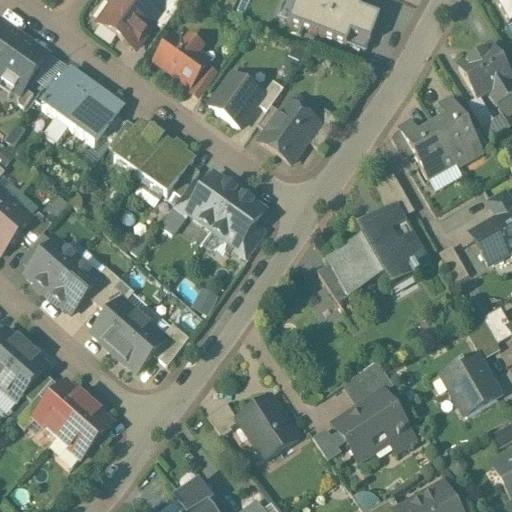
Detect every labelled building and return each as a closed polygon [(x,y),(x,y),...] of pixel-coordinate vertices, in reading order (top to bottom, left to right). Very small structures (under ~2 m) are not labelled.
[(141,0),(118,0),(111,10),(107,7),(103,7),(94,20),(95,24),(100,27),(100,28),(135,53),(153,28),(161,16),(160,15),(141,2),(141,0)] [(175,0),(170,0),(160,15),(161,16),(153,28),(162,35),(183,5),(175,0)] [(380,20),(360,13),(363,4),(354,0),(296,0),(286,26),(346,49),(350,39),(369,46),(380,20)] [(511,0),(501,0),(496,3),(509,25),(511,23),(511,0)] [(0,76),(24,43),(0,25),(0,76)] [(184,49),(173,41),(155,65),(190,90),(207,65),(196,57),(201,50),(189,42),(184,49)] [(24,43),(0,76),(0,84),(2,86),(14,95),(14,94),(20,98),(21,99),(25,93),(48,60),(24,43)] [(492,51),(458,72),(476,102),(476,103),(479,101),(488,96),(510,81),(511,81),(492,51)] [(70,75),(42,114),(68,133),(96,93),(70,75)] [(263,101),(231,79),(209,110),(240,132),(257,109),(263,101)] [(511,85),(510,81),(488,96),(495,109),(496,109),(511,97),(511,85)] [(263,101),(257,109),(267,116),(271,110),(283,93),(273,86),(263,101)] [(33,99),(25,93),(21,99),(20,98),(17,102),(18,109),(24,113),(33,99)] [(96,93),(68,133),(94,151),(103,139),(116,121),(122,112),(96,93)] [(511,97),(496,109),(503,121),(511,115),(511,97)] [(479,101),(476,103),(476,102),(467,107),(480,130),(492,122),(479,101)] [(482,156),(452,102),(440,109),(448,123),(434,131),(456,170),(482,156)] [(315,127),(287,107),(280,117),(266,137),(260,146),(290,168),(307,146),(318,129),(315,127)] [(271,110),(267,116),(257,130),(266,137),(280,117),(271,110)] [(318,129),(307,146),(319,154),(340,125),(324,114),(315,127),(318,129)] [(116,121),(103,139),(113,146),(114,144),(126,128),(116,121)] [(492,122),(480,130),(485,137),(497,130),(492,122)] [(118,159),(114,166),(140,184),(168,145),(141,126),(118,159)] [(126,128),(114,144),(124,151),(137,133),(127,126),(126,128)] [(411,127),(400,133),(414,158),(429,185),(456,170),(434,131),(418,140),(411,127)] [(402,137),(392,143),(404,164),(414,158),(402,137)] [(124,151),(114,144),(113,146),(108,152),(118,159),(124,151)] [(168,145),(140,184),(166,202),(182,180),(189,170),(194,163),(168,145)] [(199,176),(189,170),(182,180),(191,187),(193,186),(199,176)] [(204,193),(187,217),(187,218),(212,235),(239,196),(215,178),(204,193)] [(388,214),(354,231),(360,241),(324,259),(327,265),(346,298),(382,278),(389,292),(412,279),(413,281),(417,279),(416,277),(431,270),(404,221),(414,216),(393,178),(374,189),(388,214)] [(191,187),(174,212),(185,220),(187,218),(187,217),(204,193),(193,186),(191,187)] [(0,220),(13,206),(0,194),(0,220)] [(239,196),(212,235),(236,252),(236,253),(253,229),(264,214),(239,196)] [(511,210),(505,198),(490,207),(498,221),(474,235),(492,267),(511,255),(511,210)] [(13,206),(0,220),(0,258),(1,260),(20,238),(33,223),(13,206)] [(33,223),(20,238),(33,250),(50,231),(37,219),(33,223)] [(253,229),(236,253),(236,252),(234,255),(245,262),(264,236),(253,229)] [(53,248),(43,239),(35,248),(45,257),(53,248)] [(45,257),(26,279),(42,294),(41,295),(47,300),(79,264),(56,245),(53,248),(45,257)] [(468,280),(451,251),(438,258),(455,288),(468,280)] [(79,264),(47,300),(53,305),(54,304),(71,319),(87,301),(101,284),(98,281),(79,264)] [(346,298),(327,265),(313,272),(334,304),(346,298)] [(101,284),(87,301),(97,310),(120,285),(105,272),(98,281),(101,284)] [(120,285),(97,310),(108,319),(121,304),(125,307),(134,297),(120,285)] [(193,312),(210,319),(218,298),(201,291),(193,312)] [(108,319),(92,337),(109,352),(107,353),(113,358),(143,324),(125,307),(121,304),(108,319)] [(499,313),(480,323),(496,349),(511,339),(511,338),(509,332),(510,331),(499,313)] [(480,323),(462,334),(477,359),(478,359),(482,366),(499,356),(496,349),(480,323)] [(143,324),(113,358),(119,364),(120,362),(137,377),(153,359),(166,344),(162,341),(143,324)] [(366,372),(336,328),(307,348),(337,393),(366,373),(366,372)] [(189,342),(173,329),(162,341),(166,344),(153,359),(167,371),(189,342)] [(1,340),(0,340),(0,383),(27,352),(6,334),(1,340)] [(27,352),(0,383),(0,392),(17,407),(23,399),(43,377),(48,371),(27,352)] [(477,359),(441,380),(465,422),(496,404),(488,391),(495,388),(482,366),(478,359),(477,359)] [(376,366),(366,372),(366,373),(337,393),(337,394),(347,387),(354,398),(384,378),(376,366)] [(43,377),(23,399),(32,407),(39,400),(52,385),(43,377)] [(384,378),(354,398),(361,409),(381,396),(382,398),(392,391),(384,378)] [(48,408),(34,423),(35,423),(57,443),(89,407),(66,387),(48,408)] [(361,409),(356,413),(358,416),(336,431),(346,447),(358,465),(388,446),(396,457),(414,445),(382,398),(381,396),(361,409)] [(271,399),(236,422),(239,426),(265,464),(298,441),(271,399)] [(39,400),(32,407),(15,426),(25,435),(35,423),(34,423),(48,408),(39,400)] [(89,407),(57,443),(80,463),(95,447),(103,438),(112,428),(89,407)] [(226,407),(207,420),(223,441),(232,434),(231,432),(239,426),(236,422),(226,407)] [(511,431),(510,429),(490,441),(497,453),(511,444),(511,431)] [(331,442),(325,434),(312,442),(327,466),(340,457),(337,452),(346,447),(339,437),(331,442)] [(111,445),(103,438),(95,447),(103,454),(111,445)] [(511,458),(491,470),(510,505),(511,503),(511,458)] [(398,511),(456,511),(442,487),(398,511)] [(196,488),(178,502),(185,511),(201,511),(207,508),(208,509),(210,507),(196,488)] [(371,499),(367,497),(363,497),(359,497),(354,499),(352,501),(349,497),(348,497),(357,511),(374,511),(393,502),(392,501),(380,508),(379,505),(376,502),(374,500),(371,499)] [(398,511),(393,502),(374,511),(398,511)]
